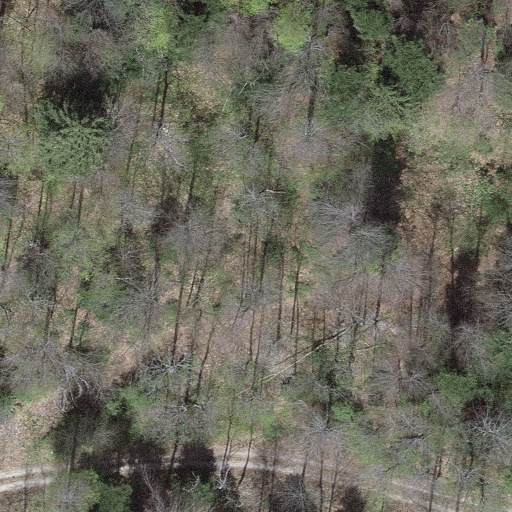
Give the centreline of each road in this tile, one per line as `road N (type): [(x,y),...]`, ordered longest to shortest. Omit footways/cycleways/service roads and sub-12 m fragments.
road 1 (track): [(0,444),(72,393),(265,320),(435,274),(511,242)]
road 2 (track): [(493,511),(273,460),(189,454),(0,471)]
